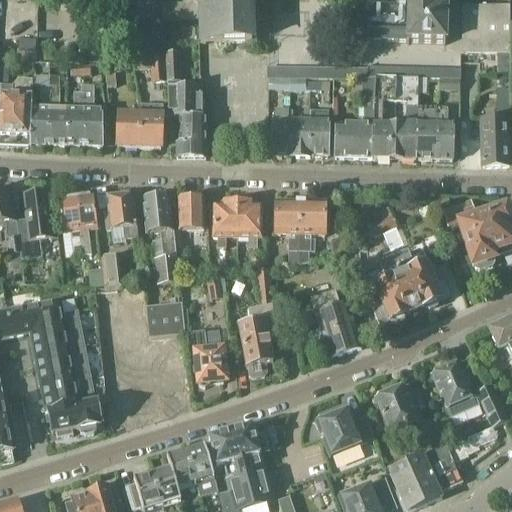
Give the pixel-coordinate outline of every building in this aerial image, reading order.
[(366,0),(366,9),(360,9),(360,14),(354,14),(353,38),(359,38),(358,43),(447,47),(449,0),(366,0)] [(461,57),(510,57),(509,8),(461,8),(461,57)] [(137,23),(137,33),(136,54),(152,54),(153,23),(137,23)] [(169,85),(180,84),(181,84),(180,55),(163,55),(164,59),(167,85),(169,85)] [(153,86),(167,85),(164,59),(132,61),(134,73),(151,72),(153,86)] [(495,62),(495,76),(498,76),(510,76),(509,63),(495,62)] [(84,79),(84,69),(70,69),(71,79),(84,79)] [(268,70),(268,82),(288,82),(289,70),(268,70)] [(498,76),(495,76),(496,111),(496,115),(496,119),(507,119),(507,111),(511,111),(510,76),(498,76)] [(116,90),(114,77),(105,78),(107,91),(116,90)] [(50,79),(50,89),(60,90),(60,79),(50,79)] [(373,161),(374,80),(362,82),(361,104),(364,104),(363,127),(354,127),(354,161),(373,161)] [(376,80),(374,80),(373,161),(373,162),(395,162),(395,128),(383,128),(384,104),(395,105),(395,81),(376,80)] [(33,148),(34,111),(34,101),(32,101),(32,82),(18,81),(12,88),(0,88),(0,149),(33,150),(33,148)] [(416,163),(417,111),(417,97),(417,81),(395,81),(395,105),(407,105),(406,126),(400,126),(400,128),(395,128),(395,162),(416,163)] [(429,81),(417,81),(417,97),(429,97),(429,81)] [(268,93),(290,93),(290,82),(288,82),(268,82),(268,93)] [(306,94),(306,85),(306,82),(290,82),(290,93),(290,94),(306,94)] [(460,82),(439,82),(438,94),(459,95),(460,82)] [(179,119),(203,118),(203,89),(180,89),(180,84),(169,85),(169,119),(179,119)] [(306,85),(306,94),(321,94),(321,85),(306,85)] [(34,111),(33,148),(49,148),(50,89),(40,89),(39,111),(34,111)] [(66,149),(67,112),(60,112),(60,90),(50,89),(49,148),(66,149)] [(84,89),(84,96),(84,149),(103,150),(104,112),(94,112),(94,89),(84,89)] [(84,149),(84,96),(74,96),(74,112),(67,112),(66,149),(84,149)] [(144,107),(143,117),(142,151),(163,152),(165,119),(165,107),(144,107)] [(417,111),(416,163),(436,163),(437,111),(417,111)] [(447,111),(437,111),(436,163),(453,163),(454,127),(447,127),(447,111)] [(291,159),(292,122),(292,113),(274,113),(273,159),(291,159)] [(310,160),(311,113),(306,113),(306,123),(292,122),(291,159),(310,160)] [(329,114),(311,113),(310,160),(328,160),(329,114)] [(142,151),(143,117),(121,116),(119,150),(142,151)] [(179,145),(176,145),(176,162),(206,162),(206,147),(207,147),(207,118),(203,118),(179,119),(179,145)] [(479,119),(479,169),(507,169),(507,119),(496,119),(479,119)] [(354,161),(354,127),(336,127),(335,160),(354,161)] [(8,228),(9,241),(19,239),(17,223),(14,223),(9,192),(0,192),(0,225),(3,225),(4,229),(8,228)] [(22,256),(22,262),(43,259),(41,243),(53,241),(47,193),(23,196),(27,222),(17,223),(19,239),(22,256)] [(80,234),(83,258),(91,257),(88,232),(97,231),(92,196),(75,198),(77,216),(80,215),(82,234),(80,234)] [(74,260),(83,258),(80,234),(82,234),(80,215),(77,216),(75,198),(61,200),(66,235),(70,234),(74,260)] [(125,242),(137,240),(132,198),(107,201),(108,215),(104,216),(106,232),(123,230),(125,242)] [(161,234),(164,261),(177,260),(176,251),(174,232),(170,199),(141,202),(145,236),(161,234)] [(174,232),(176,251),(183,250),(182,234),(204,234),(204,203),(178,203),(179,232),(174,232)] [(237,240),(237,205),(235,205),(233,203),(227,203),(224,205),(221,205),(221,208),(213,208),(212,240),(217,240),(217,250),(225,251),(225,240),(237,240)] [(240,205),(237,205),(237,240),(248,240),(248,251),(257,251),(257,241),(261,241),(262,209),(253,209),(253,205),(250,205),(248,203),(242,203),(240,205)] [(289,242),(288,255),(299,255),(300,203),(275,203),(274,237),(294,237),(294,242),(289,242)] [(300,203),(299,255),(309,255),(311,255),(315,255),(315,242),(311,242),(311,237),(325,238),(325,204),(300,203)] [(511,229),(511,214),(506,212),(475,222),(470,206),(444,214),(449,228),(459,225),(474,269),(475,269),(476,272),(480,274),(493,270),(495,266),(494,263),(495,262),(493,255),(511,248),(511,240),(509,231),(511,229)] [(381,222),(386,233),(396,229),(392,217),(381,222)] [(374,238),(386,233),(381,222),(369,227),(374,238)] [(19,239),(9,241),(12,256),(12,257),(22,256),(19,239)] [(342,239),(330,241),(333,260),(345,258),(342,239)] [(183,250),(176,251),(177,260),(179,273),(185,273),(183,250)] [(398,251),(391,254),(416,313),(424,310),(430,312),(438,309),(440,303),(441,303),(441,302),(448,299),(450,296),(445,284),(442,283),(434,286),(426,267),(420,252),(408,257),(408,256),(401,259),(398,251)] [(407,317),(416,313),(391,254),(383,257),(386,265),(380,268),(384,276),(372,281),(375,288),(382,307),(375,310),(374,313),(378,325),(381,326),(389,323),(389,324),(391,323),(396,325),(404,322),(407,317)] [(288,255),(288,267),(299,266),(299,255),(288,255)] [(299,255),(299,266),(309,265),(309,255),(299,255)] [(22,256),(12,257),(13,267),(23,266),(22,262),(22,256)] [(101,261),(105,295),(118,293),(121,293),(121,288),(118,259),(101,261)] [(164,261),(155,262),(158,287),(173,285),(179,285),(180,284),(179,273),(177,260),(164,261)] [(265,262),(253,262),(253,275),(265,273),(265,262)] [(223,270),(211,270),(211,279),(223,279),(223,270)] [(370,290),(364,270),(352,273),(358,293),(370,290)] [(272,310),(269,273),(257,274),(259,298),(261,298),(262,312),(248,315),(250,329),(238,331),(246,371),(247,370),(249,379),(252,381),(264,379),(266,375),(265,367),(272,366),(266,331),(274,330),(272,310)] [(223,280),(220,281),(207,283),(210,303),(226,300),(223,280)] [(0,409),(5,408),(6,408),(15,454),(96,439),(96,435),(97,433),(96,429),(99,429),(99,427),(101,427),(97,405),(96,405),(78,314),(63,316),(60,302),(42,306),(39,291),(0,298),(0,409)] [(121,327),(118,293),(105,295),(95,295),(99,329),(121,327)] [(329,361),(361,351),(347,306),(340,309),(335,293),(311,301),(329,361)] [(134,296),(123,295),(122,304),(133,305),(134,296)] [(149,340),(185,337),(182,305),(146,309),(149,340)] [(511,355),(511,320),(488,333),(498,353),(508,348),(511,355)] [(209,385),(226,383),(223,351),(220,351),(220,348),(205,349),(204,335),(189,337),(192,363),(196,362),(199,388),(204,391),(210,387),(209,385)] [(150,356),(116,365),(126,402),(121,403),(127,425),(151,418),(152,422),(171,417),(164,392),(181,388),(173,359),(153,365),(150,356)] [(459,366),(446,372),(443,371),(437,373),(435,377),(432,378),(450,420),(477,408),(459,366)] [(404,390),(376,400),(388,433),(407,426),(414,445),(428,440),(433,453),(444,448),(435,423),(420,429),(418,423),(416,423),(404,390)] [(492,430),(507,424),(492,390),(477,397),(492,430)] [(0,409),(0,464),(0,467),(14,465),(12,455),(14,454),(5,408),(0,409)] [(332,458),(375,441),(366,418),(352,424),(347,412),(336,417),(333,411),(319,417),(321,422),(318,424),(332,458)] [(227,479),(264,470),(260,456),(269,454),(265,437),(255,439),(253,428),(209,440),(216,469),(224,467),(227,479)] [(461,451),(449,456),(454,466),(468,460),(467,458),(479,453),(478,450),(497,442),(492,430),(468,441),(469,444),(459,448),(461,451)] [(204,447),(187,452),(196,485),(201,500),(219,494),(204,447)] [(433,453),(395,470),(388,473),(397,493),(395,494),(402,511),(417,511),(442,501),(439,496),(463,486),(454,466),(449,456),(446,448),(444,448),(433,453)] [(167,458),(170,469),(178,490),(196,485),(187,452),(167,458)] [(181,501),(178,490),(170,469),(153,474),(164,506),(181,501)] [(227,479),(235,511),(242,511),(273,504),(264,470),(227,479)] [(163,511),(161,507),(164,506),(153,474),(134,480),(135,487),(125,490),(132,511),(137,511),(143,510),(144,511),(163,511)] [(371,487),(380,511),(395,511),(397,511),(386,480),(371,487)] [(380,511),(371,487),(341,499),(346,511),(380,511)] [(114,511),(107,488),(88,494),(88,497),(73,502),(74,504),(66,506),(67,511),(114,511)] [(282,511),(294,511),(290,499),(279,503),(282,511)]
